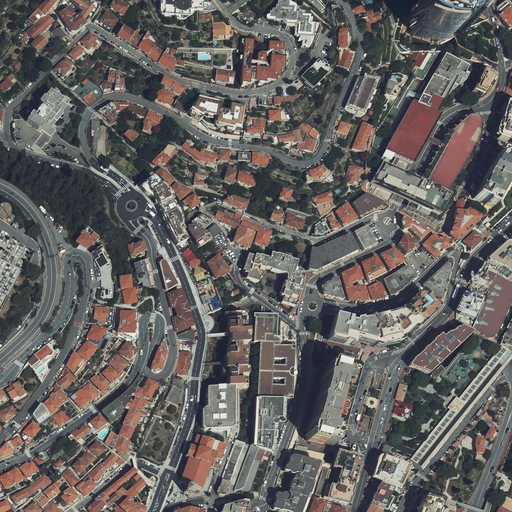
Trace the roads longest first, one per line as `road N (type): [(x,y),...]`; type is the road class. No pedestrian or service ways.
road 1 (residential): [(215,0),(239,26),(285,38),(292,64),(273,87),(228,92),(170,78),(91,27),(9,108),(12,143),(94,171),(124,200)]
road 2 (secondary): [(338,0),(356,24),(359,54),(318,158),(299,165),(264,149),(220,143),(131,97),(113,96),(91,109),(84,146),(131,195)]
road 3 (secondary): [(0,467),(41,448),(124,387),(139,363),(147,317),(159,328),(146,370),(161,377),(168,368),(172,347),(150,240),(134,223)]
road 4 (secondary): [(7,376),(63,315),(69,257),(82,258),(87,289),(64,353),(0,440)]
road 5 (tertiary): [(354,511),(397,365),(450,310),(475,257),(511,222)]
road 6 (secondary): [(167,477),(192,406),(202,335),(154,217),(141,208)]
road 7 (primary): [(0,361),(40,320),(53,275),(38,224),(0,188)]
road 8 (residential): [(305,322),(300,391),(263,504)]
road 9 (residential): [(399,511),(509,371)]
road 10 (unclassified): [(0,342),(27,313),(37,274),(31,245),(0,225)]
road 11 (residential): [(336,305),(390,301),(455,253)]
